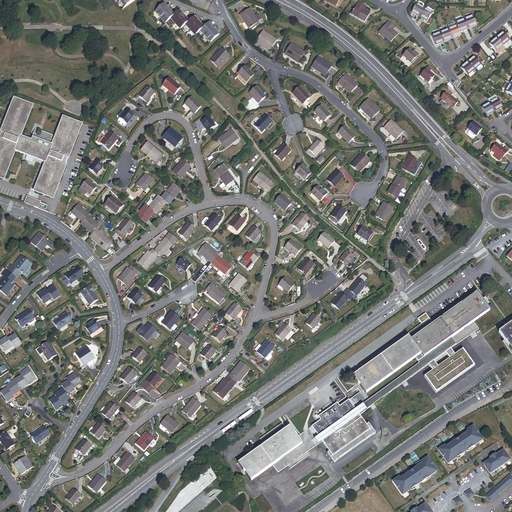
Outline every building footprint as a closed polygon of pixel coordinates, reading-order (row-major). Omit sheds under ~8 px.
[(335,5),(325,0),(323,0),(323,1),(336,8),(339,3),(337,2),(335,5)] [(351,15),(364,23),(370,14),(363,10),(365,7),(359,3),(357,6),(351,15)] [(174,16),(164,4),(156,11),(166,23),(171,18),(174,16)] [(419,17),(424,9),(417,4),(412,13),(419,17)] [(250,9),(240,15),(248,29),(258,23),(258,22),(261,20),(257,15),(254,16),(250,9)] [(427,22),(432,13),(424,9),(419,17),(427,22)] [(189,22),(179,11),(174,16),(171,18),(180,29),(186,24),(189,22)] [(364,23),(351,15),(350,17),(363,24),(364,23)] [(476,25),(473,16),(464,20),(468,29),(476,25)] [(204,28),(194,17),(189,22),(186,24),(195,35),(200,31),(204,28)] [(468,29),(464,20),(456,23),(457,26),(460,32),(468,29)] [(379,32),(390,43),(397,35),(391,30),(394,27),(389,22),(386,26),(386,25),(379,32)] [(219,35),(209,23),(204,28),(200,31),(210,42),(219,35)] [(461,35),(460,32),(457,26),(455,27),(453,23),(447,26),(449,30),(452,39),(461,35)] [(452,39),(449,30),(440,33),(444,42),(452,39)] [(390,43),(379,32),(378,34),(389,44),(390,43)] [(510,40),(503,32),(496,38),(503,46),(510,40)] [(444,42),(440,33),(432,37),(435,46),(444,42)] [(264,35),(257,44),(271,53),(277,44),(264,35)] [(503,46),(496,38),(489,44),(495,52),(496,51),(498,54),(505,49),(503,46)] [(292,47),(286,57),(299,66),(305,56),(292,47)] [(412,52),(409,49),(403,56),(411,63),(418,55),(415,52),(414,54),(412,52)] [(222,50),(211,61),(218,69),(230,57),(222,50)] [(474,70),(484,62),(479,56),(476,58),(475,57),(468,62),(474,70)] [(332,69),(319,60),(313,70),(326,79),(332,69)] [(474,70),(468,62),(461,68),(467,76),(474,70)] [(428,82),(434,76),(429,71),(431,68),(429,66),(421,76),(428,82)] [(245,67),(238,74),(247,82),(253,75),(245,67)] [(339,82),(346,75),(344,73),(337,80),(339,82)] [(339,82),(350,94),(358,86),(346,75),(339,82)] [(169,79),(163,85),(174,95),(180,88),(169,79)] [(506,90),(505,92),(511,95),(511,85),(510,84),(510,85),(506,83),(503,88),(506,90)] [(146,102),(154,94),(147,87),(139,96),(146,102)] [(265,98),(257,88),(250,94),(253,98),(244,106),(250,110),(260,109),(258,104),(265,98)] [(299,88),(293,94),(303,105),(310,98),(299,88)] [(458,103),(446,93),(441,99),(453,109),(458,103)] [(201,107),(191,98),(182,107),(187,112),(190,109),(195,114),(201,107)] [(47,162),(36,190),(42,192),(41,194),(53,198),(81,125),(69,120),(69,122),(63,120),(55,142),(54,143),(50,141),(51,136),(41,132),(41,131),(39,130),(37,135),(34,134),(33,138),(34,139),(33,141),(31,141),(20,137),(32,108),(26,105),(27,104),(15,99),(0,136),(0,175),(5,178),(16,149),(17,147),(48,159),(47,162)] [(502,107),(497,99),(489,103),(494,112),(502,107)] [(379,111),(368,100),(360,108),(372,119),(379,111)] [(494,112),(489,103),(481,108),(486,116),(494,112)] [(321,106),(314,112),(323,122),(330,116),(321,106)] [(124,126),(134,115),(127,109),(124,113),(120,118),(117,120),(118,122),(123,126),(124,126)] [(265,116),(255,126),(261,133),(272,123),(265,116)] [(215,127),(209,117),(201,122),(208,132),(215,127)] [(403,133),(391,121),(384,128),(396,140),(403,133)] [(482,129),(473,122),(467,129),(472,133),(471,134),(471,135),(473,137),(475,137),(476,136),(482,129)] [(355,137),(345,126),(338,133),(348,143),(355,137)] [(170,129),(163,137),(175,148),(183,139),(170,129)] [(224,148),(238,139),(232,130),(218,139),(224,148)] [(50,141),(54,143),(55,142),(51,140),(53,136),(41,131),(41,132),(51,136),(50,141)] [(110,132),(101,143),(108,150),(118,139),(110,132)] [(317,142),(309,150),(316,156),(324,148),(317,142)] [(141,151),(147,156),(148,155),(153,160),(157,155),(160,157),(162,155),(153,148),(153,149),(147,144),(146,145),(143,148),(141,151)] [(497,144),(491,151),(496,155),(493,157),(499,162),(507,152),(497,144)] [(274,155),(281,161),(291,151),(284,145),(274,155)] [(17,147),(16,149),(38,157),(38,158),(47,162),(48,159),(17,147)] [(362,154),(351,166),(359,173),(370,162),(362,154)] [(147,156),(155,163),(160,157),(157,155),(153,160),(148,155),(147,156)] [(410,174),(417,162),(409,157),(406,162),(407,163),(403,170),(410,174)] [(97,160),(89,169),(96,175),(104,166),(97,160)] [(173,172),(180,178),(190,167),(183,161),(173,172)] [(233,181),(227,172),(227,171),(223,165),(215,171),(219,177),(220,177),(224,183),(229,179),(231,182),(233,181)] [(302,166),(296,172),(304,180),(311,174),(302,166)] [(337,171),(328,181),(334,187),(344,177),(337,171)] [(271,182),(260,173),(251,184),(257,189),(259,186),(264,190),(265,189),(268,191),(273,185),(270,183),(271,182)] [(138,186),(145,192),(154,181),(146,175),(142,179),(143,180),(138,186)] [(225,187),(231,182),(229,179),(224,183),(220,177),(219,177),(225,187)] [(401,184),(403,181),(397,177),(391,187),(392,187),(393,188),(397,181),(401,184)] [(96,188),(87,180),(79,190),(85,195),(87,192),(90,195),(96,188)] [(396,198),(406,182),(403,181),(401,184),(397,181),(393,188),(392,187),(388,193),(396,198)] [(173,199),(178,193),(173,189),(175,186),(173,185),(166,194),(166,193),(161,199),(165,202),(169,205),(173,200),(173,199)] [(181,191),(175,186),(173,189),(178,193),(173,199),(173,200),(181,191)] [(318,187),(311,193),(320,201),(326,195),(318,187)] [(281,195),(275,203),(284,211),(291,204),(281,195)] [(159,210),(165,202),(161,199),(158,196),(153,203),(150,200),(145,206),(146,206),(148,209),(153,213),(154,213),(155,214),(159,210)] [(123,206),(112,197),(105,205),(116,214),(123,206)] [(36,201),(27,198),(25,204),(34,207),(36,201)] [(326,207),(320,201),(316,206),(322,211),(326,207)] [(384,203),(376,217),(385,223),(393,209),(384,203)] [(89,215),(78,206),(72,213),(77,218),(82,223),(88,216),(89,215)] [(149,218),(153,213),(148,209),(146,206),(137,216),(146,223),(150,219),(150,218),(149,218)] [(346,219),(343,216),(346,212),(339,207),(331,216),(341,224),(346,219)] [(301,214),(292,225),(299,231),(309,220),(301,214)] [(212,232),(221,221),(214,215),(209,220),(207,218),(206,219),(202,222),(202,224),(204,225),(204,226),(212,232)] [(99,226),(88,216),(82,223),(81,224),(93,234),(96,230),(99,226)] [(230,226),(236,232),(244,222),(238,217),(230,226)] [(126,220),(117,230),(124,236),(133,226),(126,220)] [(179,235),(186,240),(195,230),(188,224),(179,235)] [(253,227),(246,237),(253,243),(261,233),(253,227)] [(373,234),(362,227),(358,235),(356,234),(354,237),(359,240),(361,237),(368,241),(373,234)] [(110,243),(102,236),(102,235),(96,230),(93,234),(90,238),(96,243),(96,242),(102,247),(106,242),(109,244),(110,243)] [(54,245),(40,233),(31,244),(41,252),(47,245),(51,249),(54,245)] [(334,242),(324,233),(318,240),(328,249),(334,242)] [(170,234),(157,249),(162,254),(164,255),(177,240),(170,234)] [(291,241),(285,248),(295,256),(301,249),(291,241)] [(104,250),(109,244),(106,242),(102,247),(96,242),(96,243),(95,243),(104,250)] [(215,254),(216,252),(206,244),(199,252),(209,261),(215,254)] [(216,252),(215,254),(209,261),(211,263),(212,263),(218,256),(224,249),(221,247),(216,252)] [(356,261),(356,259),(358,256),(352,250),(351,252),(353,254),(352,256),(347,252),(340,260),(346,266),(349,267),(350,267),(356,261)] [(146,269),(156,258),(150,253),(148,252),(143,258),(139,263),(146,269)] [(250,252),(240,263),(248,270),(257,259),(250,252)] [(24,275),(32,265),(21,256),(13,266),(11,265),(7,270),(16,278),(17,278),(21,273),(24,275)] [(214,265),(220,258),(218,256),(212,263),(214,265)] [(191,265),(182,258),(177,264),(185,272),(191,265)] [(232,268),(220,258),(214,265),(214,266),(219,270),(220,270),(226,275),(232,268)] [(307,259),(298,270),(305,276),(314,265),(307,259)] [(128,269),(119,279),(126,285),(131,279),(131,280),(135,275),(137,276),(139,273),(131,266),(129,269),(128,269)] [(70,284),(84,275),(79,267),(71,272),(72,273),(66,277),(70,284)] [(11,283),(16,278),(7,270),(6,270),(2,275),(4,277),(0,281),(0,291),(6,296),(14,285),(11,283)] [(239,275),(230,286),(237,293),(242,287),(241,287),(246,281),(239,275)] [(160,287),(165,282),(158,277),(149,287),(159,295),(162,292),(160,290),(162,289),(160,287)] [(285,278),(279,285),(288,293),(294,286),(285,278)] [(354,300),(366,285),(363,283),(359,280),(349,291),(348,290),(346,293),(351,298),(354,300)] [(418,310),(449,288),(445,283),(414,306),(418,310)] [(98,300),(93,293),(94,292),(90,286),(81,292),(90,306),(98,300)] [(37,295),(43,304),(52,299),(53,301),(60,296),(54,287),(47,291),(46,289),(37,295)] [(225,296),(214,287),(209,293),(208,294),(214,299),(214,300),(219,304),(225,296)] [(128,298),(135,304),(142,295),(136,290),(128,298)] [(339,310),(348,300),(349,300),(351,298),(346,293),(343,296),(341,294),(332,304),(339,310)] [(358,384),(365,394),(415,359),(421,355),(423,358),(451,338),(490,310),(477,293),(433,325),(425,314),(417,320),(421,324),(406,335),(408,336),(352,376),(355,381),(354,381),(357,385),(358,384)] [(235,304),(226,314),(233,320),(242,310),(235,304)] [(36,322),(34,319),(34,318),(29,310),(15,319),(21,327),(27,323),(30,326),(36,322)] [(195,320),(203,327),(212,316),(205,310),(200,316),(199,315),(195,320)] [(162,323),(169,330),(179,318),(172,312),(165,319),(162,323)] [(58,330),(72,321),(67,313),(59,318),(58,317),(57,316),(52,319),(52,321),(53,322),(58,330)] [(306,324),(313,330),(321,321),(314,315),(306,324)] [(95,320),(85,327),(90,335),(100,328),(95,320)] [(511,322),(499,332),(511,350),(511,322)] [(139,335),(146,341),(156,330),(149,324),(145,329),(142,326),(137,332),(140,334),(139,335)] [(284,325),(275,335),(282,341),(291,331),(284,325)] [(213,336),(219,342),(227,334),(220,328),(213,336)] [(193,342),(183,333),(177,341),(183,345),(182,346),(187,350),(193,342)] [(21,344),(15,334),(10,337),(8,339),(6,337),(0,340),(0,345),(4,352),(13,346),(14,349),(21,344)] [(450,349),(456,346),(451,338),(423,358),(423,359),(417,363),(419,365),(364,404),(367,410),(428,365),(434,361),(445,353),(450,349)] [(267,342),(266,341),(262,346),(263,347),(258,353),(265,359),(267,360),(269,360),(272,357),(272,355),(269,353),(274,348),(273,347),(267,342)] [(46,343),(39,347),(48,361),(57,355),(51,348),(50,349),(46,343)] [(87,347),(76,355),(83,366),(95,358),(87,347)] [(201,355),(208,361),(215,352),(209,347),(201,355)] [(133,357),(140,363),(147,355),(140,349),(133,357)] [(436,392),(473,365),(462,350),(454,355),(450,349),(445,353),(449,359),(438,367),(434,361),(428,365),(432,371),(425,376),(436,392)] [(162,367),(170,373),(179,362),(170,354),(165,359),(167,361),(162,367)] [(423,359),(423,358),(421,355),(415,359),(417,363),(423,359)] [(239,382),(250,369),(241,362),(228,377),(236,384),(238,381),(239,382)] [(26,383),(35,377),(29,368),(20,374),(21,376),(15,380),(21,390),(28,385),(26,383)] [(130,368),(121,379),(128,385),(137,374),(130,368)] [(73,388),(82,383),(75,373),(67,379),(68,381),(63,385),(61,386),(63,389),(67,395),(75,390),(73,388)] [(148,393),(161,379),(154,373),(141,388),(148,393)] [(237,385),(236,384),(228,377),(226,380),(224,379),(214,391),(224,400),(227,397),(225,396),(234,386),(236,387),(237,385)] [(21,390),(15,380),(6,386),(7,388),(0,393),(7,403),(14,398),(12,396),(21,390)] [(61,404),(70,398),(67,395),(63,389),(55,394),(56,397),(49,401),(56,411),(63,406),(61,404)] [(134,394),(126,402),(133,409),(141,400),(134,394)] [(193,399),(182,412),(190,418),(200,406),(193,399)] [(332,455),(369,429),(374,436),(376,434),(369,424),(367,426),(360,416),(368,410),(367,410),(364,404),(356,410),(349,400),(340,407),(337,403),(318,417),(321,420),(312,427),(319,437),(315,439),(319,445),(323,442),(330,452),(328,454),(335,463),(337,462),(332,455)] [(102,414),(109,420),(118,410),(111,404),(102,414)] [(171,433),(178,426),(167,417),(159,426),(159,428),(164,432),(167,430),(171,433)] [(264,445),(238,463),(251,481),(303,444),(290,426),(286,429),(282,423),(260,439),(264,445)] [(98,425),(91,433),(98,439),(105,431),(98,425)] [(44,427),(30,436),(36,444),(49,435),(44,427)] [(445,447),(438,452),(447,465),(448,464),(452,461),(453,463),(456,461),(464,455),(467,453),(476,448),(479,446),(478,444),(482,442),(483,441),(474,428),(467,432),(469,434),(446,449),(445,447)] [(337,462),(374,436),(369,429),(332,455),(337,462)] [(15,446),(6,432),(0,435),(0,440),(0,441),(2,441),(3,442),(2,443),(7,451),(15,446)] [(140,439),(136,444),(144,451),(153,439),(146,434),(141,440),(140,439)] [(84,441),(76,450),(83,456),(91,447),(84,441)] [(483,465),(490,476),(511,462),(504,452),(502,453),(499,455),(497,456),(491,461),(488,462),(485,464),(483,465)] [(134,459),(127,453),(121,460),(119,458),(114,463),(124,472),(134,459)] [(25,457),(13,465),(20,476),(32,468),(25,457)] [(437,472),(428,459),(421,463),(422,465),(400,480),(399,478),(392,483),(401,496),(402,495),(406,492),(407,494),(410,492),(418,486),(421,484),(429,479),(432,477),(432,475),(436,473),(437,472)] [(105,482),(98,476),(94,481),(90,487),(97,493),(105,482)] [(511,476),(486,498),(490,503),(511,484),(511,476)] [(66,499),(73,505),(80,496),(74,490),(66,499)] [(459,499),(454,503),(457,508),(462,504),(459,499)]
